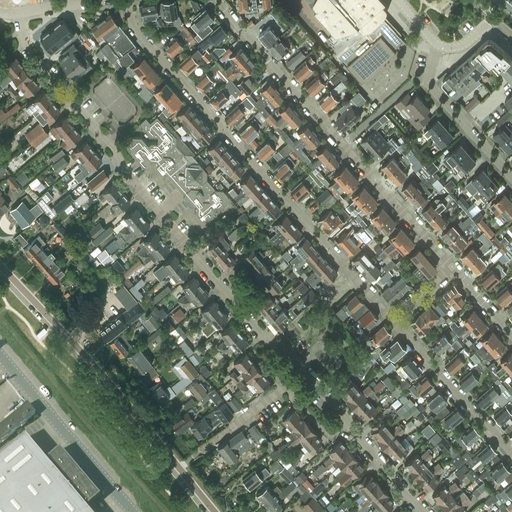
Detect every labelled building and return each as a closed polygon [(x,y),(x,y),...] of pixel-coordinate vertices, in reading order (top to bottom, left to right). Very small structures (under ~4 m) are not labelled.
[(178,15),(176,15),(174,0),(161,2),(163,18),(172,16),(173,20),(174,28),(176,28),(184,26),(182,22),(178,15)] [(236,0),(237,2),(236,3),(237,7),(238,8),(238,10),(245,9),(246,15),(252,14),(258,14),(256,0),(236,0)] [(380,0),(307,0),(335,31),(329,36),(331,39),(330,40),(332,43),(331,44),(334,46),(333,47),(337,52),(335,53),(338,57),(344,52),(347,56),(343,59),(347,64),(346,65),(361,82),(396,51),(394,49),(403,40),(383,18),(386,12),(387,11),(387,10),(387,9),(387,8),(386,7),(386,6),(380,0)] [(147,17),(157,16),(155,3),(139,6),(138,6),(138,11),(140,11),(141,18),(142,18),(143,23),(148,22),(147,17)] [(284,9),(282,6),(280,4),(270,12),(274,17),(284,9)] [(195,21),(190,25),(194,30),(202,38),(212,29),(207,24),(213,19),(208,13),(207,12),(205,9),(193,20),(195,21)] [(115,19),(113,19),(109,13),(96,23),(91,28),(99,39),(103,37),(109,44),(125,32),(118,24),(118,25),(117,24),(117,22),(115,19)] [(59,20),(50,28),(62,42),(66,38),(69,43),(77,35),(74,31),(72,33),(59,20)] [(216,43),(228,33),(220,24),(200,43),(204,47),(213,39),(216,43)] [(269,47),(279,38),(269,27),(259,36),(269,47)] [(50,28),(39,37),(43,41),(42,43),(45,47),(47,46),(51,50),(57,45),(60,50),(69,43),(66,38),(62,42),(50,28)] [(179,41),(186,34),(182,29),(163,46),(171,55),(183,45),(179,41)] [(82,42),(88,37),(83,30),(77,36),(82,42)] [(301,30),(299,32),(305,39),(307,37),(301,30)] [(127,50),(135,44),(125,32),(109,44),(119,56),(112,62),(121,71),(128,65),(128,64),(134,59),(127,50)] [(192,44),(196,40),(190,33),(186,37),(192,44)] [(278,58),(289,49),(279,38),(269,47),(278,58)] [(87,39),(83,42),(87,47),(91,43),(87,39)] [(487,41),(477,50),(489,64),(498,73),(502,69),(507,76),(509,78),(511,80),(511,94),(506,101),(511,107),(511,58),(505,52),(492,41),(487,41)] [(66,68),(82,55),(73,44),(62,53),(64,55),(58,59),(66,68)] [(119,56),(109,44),(106,46),(105,44),(100,49),(112,62),(119,56)] [(194,58),(204,49),(200,44),(197,46),(197,47),(179,64),(187,73),(198,62),(194,58)] [(222,54),(225,57),(232,51),(228,47),(221,53),(222,54)] [(228,73),(248,56),(240,48),(229,58),(233,62),(225,69),(228,73)] [(100,58),(104,54),(100,49),(95,53),(100,58)] [(213,49),(209,53),(214,59),(219,55),(213,49)] [(207,62),(212,57),(205,50),(200,55),(207,62)] [(443,77),(438,81),(451,95),(453,94),(455,97),(462,91),(466,94),(472,89),(481,81),(477,77),(481,74),(486,69),(485,67),(489,64),(477,50),(467,58),(454,69),(449,75),(447,73),(443,77)] [(180,52),(176,56),(180,60),(184,57),(180,52)] [(315,60),(319,56),(315,52),(294,70),(302,79),(314,68),(311,65),(316,60),(315,60)] [(81,75),(92,66),(82,55),(66,68),(67,69),(66,71),(68,73),(70,73),(74,78),(79,73),(81,75)] [(140,76),(151,66),(143,56),(130,67),(128,65),(121,71),(125,76),(129,72),(132,75),(136,71),(140,76)] [(244,74),(255,64),(248,56),(228,73),(231,77),(230,78),(232,80),(235,76),(234,75),(240,69),(244,74)] [(323,68),(331,60),(327,56),(319,64),(323,68)] [(11,76),(23,66),(15,57),(8,62),(7,62),(5,64),(5,65),(3,67),(4,68),(0,71),(0,72),(2,76),(0,77),(0,80),(2,83),(7,80),(6,79),(11,76)] [(229,77),(215,61),(212,64),(194,81),(202,90),(213,79),(209,75),(215,70),(225,81),(229,77)] [(19,85),(30,75),(23,66),(11,76),(19,85)] [(146,87),(159,75),(151,66),(140,76),(144,81),(140,85),(142,88),(138,92),(142,96),(149,90),(146,87)] [(323,79),(329,75),(324,69),(307,84),(315,93),(327,83),(323,79)] [(345,75),(340,71),(331,79),(335,84),(345,75)] [(27,95),(38,85),(30,75),(19,85),(27,95)] [(232,80),(230,78),(226,81),(236,92),(240,89),(232,80)] [(246,94),(252,90),(242,79),(237,84),(246,94)] [(249,94),(247,96),(250,100),(256,107),(278,88),(271,80),(260,90),(264,94),(256,101),(253,97),(249,94)] [(162,101),(173,91),(165,82),(151,93),(149,90),(142,96),(146,101),(152,97),(155,100),(158,104),(162,101)] [(335,95),(345,86),(341,82),(320,100),(328,109),(339,100),(335,95)] [(10,93),(15,88),(11,84),(6,89),(10,93)] [(227,95),(231,91),(225,84),(209,98),(217,107),(229,97),(227,95)] [(14,97),(19,93),(15,88),(10,93),(14,97)] [(281,98),(284,95),(278,88),(256,107),(259,110),(265,117),(269,113),(263,106),(270,101),(274,105),(276,103),(281,98)] [(40,110),(51,100),(43,91),(32,100),(31,99),(25,105),(30,111),(36,106),(40,110)] [(166,113),(181,100),(173,91),(162,101),(166,105),(162,108),(166,113)] [(354,109),(366,99),(359,91),(341,106),(346,111),(336,119),(344,128),(359,115),(354,109)] [(430,109),(424,102),(417,94),(412,98),(407,93),(396,103),(401,109),(404,106),(410,114),(412,116),(410,119),(418,129),(430,118),(426,113),(430,109)] [(469,111),(480,101),(476,96),(465,106),(469,111)] [(240,108),(249,101),(245,97),(224,115),(231,122),(243,111),(240,108)] [(48,120),(59,110),(51,100),(40,110),(43,115),(40,118),(43,123),(47,119),(48,120)] [(277,126),(296,109),(290,101),(279,111),(283,115),(274,123),(277,125),(277,126)] [(12,113),(20,106),(17,102),(9,109),(12,113)] [(183,121),(194,112),(188,105),(175,116),(178,120),(180,118),(183,121)] [(292,126),(303,116),(296,109),(277,126),(277,125),(274,128),(284,138),(288,135),(283,129),(281,128),(289,122),(292,126)] [(260,121),(265,117),(259,110),(254,114),(260,121)] [(511,123),(510,121),(511,119),(511,113),(509,110),(500,118),(505,123),(493,134),(501,143),(511,133),(511,128),(510,126),(511,124),(511,123)] [(162,122),(165,120),(168,118),(162,111),(157,116),(162,122)] [(187,130),(200,119),(194,112),(183,121),(181,123),(187,130)] [(271,124),(276,120),(270,113),(265,117),(271,124)] [(60,135),(72,125),(64,116),(52,125),(53,126),(49,129),(53,134),(57,130),(60,135)] [(182,189),(185,192),(184,192),(184,200),(189,205),(196,205),(195,213),(200,218),(208,219),(213,214),(214,207),(221,207),(226,202),(226,195),(222,190),(214,189),(205,179),(206,172),(192,156),(194,153),(165,120),(162,122),(157,116),(156,116),(149,122),(145,117),(139,122),(150,136),(157,136),(157,143),(150,143),(147,145),(140,137),(133,136),(127,141),(127,149),(143,167),(149,167),(149,160),(156,161),(155,168),(160,173),(168,173),(171,176),(169,177),(181,190),(182,189)] [(241,117),(233,124),(237,128),(245,121),(241,117)] [(257,128),(261,124),(254,117),(239,131),(246,140),(251,136),(258,129),(257,128)] [(194,137),(207,126),(200,119),(187,130),(194,137)] [(376,129),(383,124),(378,119),(368,128),(372,132),(360,142),(368,151),(383,137),(376,129)] [(435,137),(446,127),(439,119),(425,131),(428,135),(431,133),(435,137)] [(30,140),(44,128),(39,122),(25,134),(26,135),(21,139),(24,143),(29,139),(30,140)] [(294,149),(315,130),(308,122),(298,132),(301,136),(294,142),(288,135),(284,138),(287,142),(293,149),(293,148),(294,149)] [(68,144),(80,135),(72,125),(60,135),(64,139),(60,142),(64,147),(68,144)] [(200,145),(213,133),(207,126),(194,137),(200,145)] [(440,148),(453,135),(446,127),(435,137),(439,141),(436,144),(440,148)] [(35,146),(49,134),(44,128),(30,140),(35,146)] [(311,146),(321,137),(315,130),(294,149),(303,159),(306,156),(300,149),(307,143),(311,146)] [(272,143),(278,138),(273,133),(255,150),(263,159),(276,147),(272,143)] [(511,133),(501,143),(509,152),(511,148),(511,133)] [(402,135),(398,139),(401,143),(406,139),(402,135)] [(257,143),(251,136),(246,140),(253,147),(257,143)] [(400,146),(399,145),(392,137),(387,142),(383,137),(368,151),(375,159),(387,149),(391,153),(396,148),(397,149),(400,146)] [(214,156),(225,146),(218,139),(205,151),(208,154),(211,152),(214,156)] [(81,160),(93,150),(85,140),(73,150),(73,151),(70,154),(73,158),(77,155),(81,160)] [(414,153),(404,142),(404,141),(399,145),(400,146),(397,149),(400,152),(402,150),(406,155),(398,162),(394,157),(382,167),(390,175),(414,153)] [(284,157),(293,149),(287,142),(278,150),(284,157)] [(310,160),(306,164),(310,168),(311,169),(312,170),(333,151),(326,143),(316,153),(320,157),(313,163),(310,160)] [(416,154),(421,150),(416,144),(412,148),(416,154)] [(447,156),(443,160),(451,168),(452,166),(457,162),(469,152),(463,146),(461,144),(447,156)] [(218,165),(231,153),(225,146),(214,156),(217,160),(215,161),(218,165)] [(61,148),(50,157),(54,161),(65,153),(61,148)] [(294,158),(298,154),(293,149),(289,153),(294,158)] [(81,169),(73,175),(78,181),(91,170),(90,169),(101,159),(93,150),(81,160),(77,164),(81,169)] [(329,168),(340,158),(333,151),(312,170),(321,180),(324,177),(318,170),(326,163),(329,168)] [(462,173),(476,160),(469,152),(457,162),(461,166),(458,169),(462,173)] [(226,170),(237,160),(231,153),(218,165),(221,168),(223,166),(226,170)] [(416,171),(424,164),(414,153),(390,175),(397,183),(408,173),(404,168),(411,161),(414,164),(412,166),(416,171)] [(57,171),(69,162),(63,155),(52,165),(57,171)] [(290,167),(295,163),(288,156),(272,170),(281,179),(292,169),(290,167)] [(230,179),(243,167),(237,160),(226,170),(230,174),(227,175),(230,179)] [(432,161),(426,167),(429,171),(436,165),(432,161)] [(330,191),(330,190),(352,172),(345,164),(334,175),(336,178),(330,184),(324,177),(321,180),(327,187),(330,191)] [(409,197),(433,175),(432,174),(429,171),(426,167),(424,164),(416,171),(420,175),(423,173),(426,176),(417,183),(413,178),(401,189),(409,197)] [(92,189),(108,176),(102,169),(86,182),(92,189)] [(301,179),(290,189),(299,199),(310,189),(306,185),(313,178),(324,190),(327,187),(321,180),(312,170),(311,169),(308,172),(309,173),(302,180),(301,179)] [(470,182),(466,185),(473,194),(480,188),(491,177),(484,169),(470,182)] [(20,182),(27,176),(22,171),(15,176),(20,182)] [(346,189),(358,179),(352,172),(330,190),(333,194),(339,200),(342,197),(338,192),(344,186),(346,189)] [(14,188),(19,184),(11,174),(6,179),(14,188)] [(49,185),(55,179),(50,174),(44,179),(49,185)] [(236,201),(256,183),(249,174),(239,183),(243,188),(238,193),(232,186),(227,190),(236,201)] [(431,183),(436,178),(433,175),(409,197),(416,205),(431,192),(427,187),(431,183)] [(485,198),(499,185),(491,177),(480,188),(483,192),(481,194),(485,198)] [(444,185),(449,191),(456,185),(451,180),(444,185)] [(109,201),(121,192),(113,182),(101,192),(102,192),(98,196),(102,200),(105,197),(109,201)] [(254,200),(264,191),(256,183),(236,201),(240,204),(250,195),(254,200)] [(350,210),(370,193),(363,185),(352,195),(355,199),(347,206),(350,210)] [(35,199),(38,196),(28,186),(25,189),(35,199)] [(330,190),(330,191),(327,187),(320,193),(320,194),(317,196),(323,203),(333,194),(330,190)] [(252,218),(272,200),(264,191),(254,200),(259,205),(248,214),(252,218)] [(79,204),(88,197),(84,192),(75,200),(79,204)] [(117,211),(129,201),(121,192),(109,201),(113,206),(109,209),(113,214),(116,210),(117,211)] [(46,203),(46,198),(42,193),(35,199),(47,212),(51,209),(45,203),(46,203)] [(365,210),(376,200),(370,193),(350,210),(354,214),(362,207),(365,210)] [(433,201),(422,211),(429,219),(453,197),(450,193),(444,199),(436,198),(433,201)] [(497,213),(511,200),(505,193),(495,202),(498,206),(494,210),(497,213)] [(0,212),(8,205),(0,195),(0,212)] [(96,199),(93,195),(82,204),(86,208),(96,199)] [(460,205),(466,200),(461,195),(456,200),(460,205)] [(455,206),(458,203),(453,197),(429,219),(436,228),(448,217),(443,212),(451,205),(455,206)] [(270,217),(280,209),(272,200),(252,218),(255,222),(265,212),(270,217)] [(464,209),(469,205),(466,200),(460,205),(464,209)] [(503,221),(511,213),(511,200),(497,213),(503,221)] [(37,203),(28,210),(21,201),(10,210),(19,222),(18,222),(22,227),(34,217),(42,210),(37,203)] [(481,208),(478,204),(477,203),(472,207),(470,205),(466,210),(472,217),(481,208)] [(368,231),(388,213),(382,206),(370,216),(373,220),(365,227),(368,231)] [(137,208),(135,209),(134,207),(122,217),(127,222),(118,230),(115,233),(117,236),(141,215),(138,212),(139,210),(137,208)] [(329,233),(349,215),(343,208),(335,215),(330,209),(318,219),(323,225),(322,226),(329,233)] [(481,218),(484,216),(479,210),(472,217),(481,227),(486,223),(481,218)] [(383,231),(395,221),(388,213),(368,231),(372,235),(381,228),(383,231)] [(272,241),(292,223),(285,214),(275,223),(271,226),(276,231),(270,237),(263,229),(260,231),(263,233),(265,236),(270,242),(271,240),(272,241)] [(146,219),(144,219),(141,215),(117,236),(114,239),(119,245),(124,240),(124,239),(131,233),(131,232),(134,230),(137,234),(148,224),(147,222),(147,220),(146,219)] [(58,232),(62,228),(51,217),(47,221),(58,232)] [(351,226),(357,220),(354,217),(347,223),(350,226),(351,226)] [(449,241),(473,220),(470,217),(465,221),(457,228),(453,223),(441,233),(449,241)] [(36,219),(30,224),(32,227),(38,223),(36,219)] [(474,231),(478,226),(473,220),(449,241),(456,250),(467,240),(463,235),(471,227),(474,231)] [(105,228),(104,227),(99,221),(88,230),(94,237),(105,228)] [(227,222),(222,226),(223,228),(225,230),(230,226),(229,224),(227,222)] [(290,241),(300,232),(292,223),(272,241),(275,245),(286,236),(290,241)] [(485,232),(490,228),(486,223),(481,227),(485,232)] [(96,245),(113,230),(109,225),(91,240),(96,245)] [(365,242),(371,237),(361,226),(355,231),(365,242)] [(236,236),(241,232),(237,227),(232,231),(236,236)] [(387,251),(406,234),(400,227),(389,237),(392,240),(384,247),(387,251)] [(67,234),(62,228),(58,232),(63,238),(67,234)] [(347,253),(362,240),(352,228),(336,242),(347,253)] [(157,232),(155,232),(154,230),(142,240),(146,245),(137,253),(140,256),(161,239),(158,235),(158,233),(157,232)] [(231,240),(236,236),(232,231),(227,236),(231,240)] [(488,247),(493,242),(484,232),(479,236),(485,243),(477,251),(473,246),(462,256),(469,264),(488,247)] [(264,236),(265,236),(263,233),(261,235),(263,237),(259,240),(263,245),(268,241),(264,236)] [(72,240),(67,234),(63,238),(62,239),(67,245),(72,240)] [(227,245),(229,244),(221,234),(215,239),(217,241),(208,249),(214,256),(227,245)] [(402,252),(413,242),(406,234),(387,251),(391,256),(399,249),(402,252)] [(40,246),(45,242),(39,235),(23,249),(30,256),(40,247),(40,246)] [(500,249),(508,242),(504,237),(496,244),(500,249)] [(293,265),(313,247),(306,238),(296,247),(300,252),(290,261),(293,265)] [(508,242),(500,249),(504,254),(503,254),(507,259),(509,260),(511,257),(511,238),(508,242)] [(165,242),(163,242),(161,239),(140,256),(142,259),(151,251),(156,257),(168,247),(167,246),(167,244),(165,242)] [(76,256),(83,250),(76,243),(69,249),(76,256)] [(241,252),(246,248),(242,243),(237,247),(241,252)] [(229,247),(227,245),(214,256),(220,263),(230,255),(226,250),(229,247)] [(379,254),(383,250),(379,245),(374,249),(379,254)] [(97,246),(89,252),(94,256),(101,250),(97,246)] [(36,263),(50,250),(47,247),(43,250),(40,247),(30,256),(36,263)] [(311,264),(321,255),(313,247),(293,265),(296,268),(307,259),(311,264)] [(483,257),(491,250),(488,247),(469,264),(476,272),(487,262),(483,257)] [(105,265),(113,258),(104,248),(96,255),(105,265)] [(417,248),(409,255),(418,264),(417,264),(410,271),(417,279),(424,272),(434,263),(435,264),(427,256),(426,257),(417,248)] [(259,250),(255,253),(251,249),(241,257),(242,257),(248,264),(261,253),(259,250)] [(494,261),(503,253),(499,249),(490,256),(494,261)] [(51,257),(53,254),(50,250),(36,263),(42,270),(53,260),(51,257)] [(291,255),(287,251),(286,250),(281,254),(286,260),(291,255)] [(382,259),(387,254),(383,250),(379,254),(382,259)] [(372,256),(369,259),(362,251),(352,260),(361,270),(374,258),(372,256)] [(260,259),(263,256),(261,253),(248,264),(254,271),(263,263),(260,259)] [(177,255),(174,255),(173,254),(162,263),(166,269),(157,277),(160,280),(180,262),(178,259),(178,257),(177,255)] [(503,254),(499,258),(503,263),(507,259),(503,254)] [(236,257),(233,259),(230,255),(220,263),(226,271),(242,257),(241,257),(238,259),(236,257)] [(308,282),(329,264),(321,255),(311,264),(315,269),(305,278),(308,282)] [(373,263),(376,260),(374,258),(361,270),(370,280),(380,271),(373,263)] [(385,271),(395,263),(391,258),(381,267),(385,271)] [(116,259),(109,265),(117,275),(124,269),(116,259)] [(283,269),(288,264),(283,259),(278,264),(283,269)] [(53,260),(42,270),(48,276),(50,279),(53,282),(64,272),(62,269),(53,260)] [(185,266),(183,266),(180,262),(160,280),(163,283),(172,275),(176,280),(188,271),(186,270),(186,267),(185,266)] [(135,270),(138,266),(135,263),(125,272),(128,276),(134,271),(132,269),(133,268),(135,270)] [(271,265),(267,268),(263,263),(254,271),(260,278),(273,267),(271,265)] [(497,273),(503,268),(499,263),(482,278),(490,287),(501,278),(497,273)] [(327,282),(337,273),(329,264),(308,282),(312,286),(322,277),(327,282)] [(272,273),(275,270),(273,267),(260,278),(266,285),(275,277),(272,273)] [(292,280),(299,274),(293,267),(290,269),(292,270),(287,274),(292,280)] [(106,268),(98,275),(101,278),(109,271),(108,270),(107,269),(106,268)] [(387,279),(392,275),(388,270),(383,274),(387,279)] [(127,286),(132,283),(124,273),(119,277),(127,286)] [(382,283),(387,279),(383,274),(378,279),(382,283)] [(400,294),(410,285),(401,275),(393,282),(391,279),(389,281),(400,294)] [(196,278),(194,278),(193,277),(181,286),(186,292),(177,300),(179,303),(200,285),(197,282),(197,280),(196,278)] [(283,279),(279,282),(275,277),(266,285),(272,292),(272,293),(281,285),(285,281),(283,279)] [(295,288),(303,282),(299,278),(291,284),(295,288)] [(511,290),(511,289),(511,280),(496,294),(504,304),(511,297),(511,290)] [(390,302),(400,294),(389,281),(387,283),(389,286),(381,292),(390,302)] [(153,304),(171,289),(167,284),(149,300),(153,304)] [(304,284),(298,289),(301,294),(308,288),(304,284)] [(453,284),(443,293),(447,299),(444,302),(448,307),(452,303),(456,308),(465,300),(460,294),(461,293),(453,284)] [(138,298),(142,295),(133,285),(129,288),(138,298)] [(205,288),(203,289),(200,285),(179,303),(182,306),(191,298),(195,304),(207,294),(206,292),(206,290),(205,288)] [(309,303),(317,296),(311,289),(303,296),(309,303)] [(354,319),(367,308),(355,294),(335,312),(341,320),(347,314),(344,311),(348,307),(351,311),(349,313),(354,319)] [(268,295),(256,305),(262,313),(272,305),(276,301),(278,300),(274,295),(270,297),(268,295)] [(119,313),(98,331),(106,341),(137,316),(139,314),(145,309),(137,299),(120,314),(119,313)] [(202,319),(196,323),(199,326),(219,309),(217,306),(217,303),(215,301),(214,302),(212,300),(201,310),(204,314),(200,317),(202,319)] [(272,305),(262,313),(268,320),(282,309),(282,308),(281,308),(279,306),(280,306),(276,301),(272,305)] [(442,314),(447,310),(440,301),(434,306),(442,314)] [(162,306),(154,314),(159,320),(167,313),(167,312),(163,308),(162,306)] [(434,307),(431,309),(429,306),(409,323),(419,334),(433,322),(436,326),(444,318),(441,315),(438,317),(438,316),(440,314),(434,307)] [(179,307),(171,315),(177,321),(185,314),(179,307)] [(282,309),(268,320),(275,327),(277,330),(291,319),(296,314),(290,307),(286,310),(284,307),(282,309)] [(151,314),(150,315),(145,309),(139,314),(144,320),(142,322),(150,332),(159,324),(151,314)] [(219,309),(199,326),(202,329),(211,321),(215,327),(227,317),(225,315),(225,313),(224,312),(222,312),(219,309)] [(366,327),(376,318),(368,309),(352,324),(356,329),(362,323),(366,327)] [(458,336),(459,335),(479,317),(473,309),(462,318),(466,322),(458,329),(452,322),(449,324),(452,328),(453,328),(457,332),(456,333),(458,335),(458,336)] [(475,333),(486,324),(479,317),(459,335),(465,342),(464,342),(466,344),(468,346),(470,344),(466,340),(467,339),(465,336),(472,330),(475,333)] [(70,324),(69,324),(72,327),(75,330),(80,325),(74,319),(70,324)] [(174,327),(167,319),(162,324),(169,332),(174,327)] [(235,325),(233,325),(232,323),(220,333),(225,338),(216,346),(219,349),(239,332),(236,329),(236,326),(235,325)] [(139,330),(138,331),(142,336),(147,331),(142,324),(138,328),(139,330)] [(178,343),(187,335),(179,324),(169,332),(178,343)] [(352,333),(356,329),(352,324),(347,328),(352,333)] [(375,347),(390,333),(383,325),(371,335),(373,337),(369,340),(375,347)] [(43,326),(36,334),(39,337),(46,330),(43,326)] [(148,344),(162,333),(159,328),(144,340),(148,344)] [(449,339),(456,333),(457,332),(453,328),(452,328),(445,335),(443,333),(431,343),(439,352),(451,342),(449,339)] [(194,330),(189,334),(193,340),(199,335),(198,335),(200,333),(199,331),(198,330),(197,329),(195,330),(194,330)] [(478,356),(498,338),(492,330),(481,340),(485,343),(478,349),(472,342),(470,344),(468,346),(471,349),(474,352),(478,356)] [(361,341),(367,335),(363,331),(356,336),(361,341)] [(244,335),(242,335),(239,332),(219,349),(221,352),(230,345),(235,350),(246,341),(245,339),(245,337),(244,335)] [(116,337),(109,344),(120,356),(127,350),(132,346),(121,333),(120,335),(116,337)] [(464,342),(465,342),(459,335),(458,336),(458,335),(454,339),(456,341),(451,344),(455,349),(464,342)] [(499,338),(478,356),(480,359),(484,364),(488,361),(485,357),(492,352),(494,355),(505,346),(499,338)] [(394,360),(405,350),(396,340),(386,349),(385,347),(382,350),(373,357),(375,359),(381,353),(385,359),(387,357),(388,359),(391,356),(394,360)] [(471,349),(468,346),(466,344),(464,346),(445,363),(452,372),(464,361),(461,358),(469,351),(471,349)] [(382,350),(382,349),(378,345),(369,353),(373,357),(382,350)] [(138,347),(126,357),(139,373),(152,364),(138,347)] [(195,364),(203,358),(197,350),(189,355),(195,364)] [(497,378),(511,364),(511,352),(511,351),(500,361),(504,365),(497,371),(494,368),(496,367),(492,362),(487,367),(497,377),(497,378)] [(480,359),(478,356),(474,352),(464,361),(470,368),(476,362),(479,359),(480,359)] [(241,372),(252,362),(245,353),(233,363),(241,372)] [(158,382),(148,390),(154,397),(160,405),(170,397),(191,379),(191,378),(198,372),(193,366),(188,360),(185,355),(174,364),(177,368),(182,374),(183,375),(170,387),(169,385),(163,390),(163,389),(158,382)] [(372,364),(375,361),(370,356),(367,359),(372,364)] [(411,376),(421,368),(410,356),(395,369),(398,372),(392,377),(399,384),(398,385),(404,391),(409,387),(407,386),(410,383),(406,378),(405,379),(404,377),(409,373),(411,376)] [(475,374),(484,366),(479,359),(476,362),(478,363),(459,380),(467,389),(479,379),(475,374)] [(387,372),(395,365),(390,361),(383,368),(387,372)] [(248,381),(260,371),(252,362),(241,372),(237,375),(232,379),(236,383),(244,376),(248,381)] [(511,374),(511,364),(497,378),(506,388),(511,382),(511,380),(509,377),(506,380),(504,378),(510,373),(511,374)] [(205,377),(211,372),(205,365),(199,369),(205,377)] [(146,383),(158,374),(153,367),(141,376),(146,383)] [(237,375),(233,370),(228,375),(232,379),(237,375)] [(261,386),(268,380),(260,371),(248,381),(256,390),(258,389),(259,390),(261,388),(261,386)] [(200,382),(205,378),(200,372),(195,376),(197,379),(188,387),(197,397),(207,390),(209,387),(206,383),(203,385),(200,382)] [(386,385),(391,380),(387,375),(382,380),(386,385)] [(422,394),(432,385),(425,376),(414,385),(413,384),(408,387),(416,397),(421,393),(422,394)] [(511,394),(506,388),(497,378),(497,377),(494,380),(495,381),(476,398),(483,407),(494,397),(501,405),(509,398),(511,395),(511,394)] [(346,399),(358,388),(349,379),(340,387),(343,390),(340,392),(346,399)] [(371,387),(376,383),(373,380),(369,385),(361,392),(358,388),(346,399),(345,399),(351,405),(371,387)] [(243,393),(248,388),(244,383),(239,388),(234,393),(237,397),(243,392),(243,393)] [(398,395),(402,391),(397,385),(392,389),(390,390),(396,397),(398,396),(398,395)] [(366,397),(374,390),(371,387),(351,405),(357,412),(357,411),(369,401),(366,397)] [(220,396),(216,392),(213,388),(201,398),(204,401),(210,396),(217,406),(224,401),(220,396)] [(436,410),(447,400),(438,391),(427,401),(436,410)] [(403,403),(408,399),(404,393),(398,398),(403,403)] [(235,411),(242,406),(234,396),(228,401),(235,411)] [(511,412),(510,411),(511,409),(511,402),(510,400),(493,414),(501,423),(511,412)] [(368,418),(377,410),(369,401),(357,411),(357,412),(363,418),(366,415),(368,418)] [(227,419),(233,414),(224,402),(217,407),(204,417),(190,427),(198,437),(212,427),(208,422),(218,415),(222,421),(226,418),(227,419)] [(406,403),(401,407),(405,412),(409,407),(406,403)] [(420,411),(414,404),(409,408),(415,415),(420,411)] [(164,405),(159,409),(164,414),(169,410),(164,405)] [(433,425),(449,410),(445,405),(439,411),(433,417),(431,415),(427,418),(433,425)] [(15,431),(34,415),(26,406),(7,422),(15,431)] [(189,415),(194,411),(191,407),(186,411),(186,412),(169,425),(175,434),(193,420),(189,415)] [(400,416),(405,412),(401,407),(396,412),(400,416)] [(448,430),(464,416),(456,407),(440,421),(448,430)] [(303,420),(297,413),(293,409),(281,420),(282,421),(291,431),(303,420)] [(376,439),(388,428),(380,418),(371,426),(374,429),(371,432),(376,438),(376,439)] [(464,418),(458,423),(464,430),(469,425),(464,418)] [(289,444),(309,426),(303,419),(303,420),(291,431),(287,435),(290,438),(285,442),(288,446),(289,444)] [(0,443),(15,431),(7,422),(0,427),(0,443)] [(382,445),(402,427),(399,424),(391,431),(388,428),(376,439),(382,445)] [(430,434),(436,429),(431,424),(426,429),(430,434)] [(464,448),(480,434),(472,424),(456,439),(464,448)] [(255,438),(260,435),(253,425),(248,429),(255,438)] [(315,433),(309,426),(289,444),(292,447),(299,440),(302,443),(314,433),(315,433)] [(397,437),(404,430),(402,427),(382,445),(387,451),(400,441),(397,437)] [(228,439),(217,448),(227,462),(247,447),(256,440),(250,432),(244,433),(241,430),(228,440),(228,439)] [(437,443),(443,437),(436,430),(430,436),(437,443)] [(320,439),(315,433),(314,433),(302,443),(311,453),(320,445),(317,442),(320,439)] [(408,450),(413,445),(405,437),(400,441),(387,451),(387,452),(388,451),(393,458),(396,455),(399,458),(408,450)] [(445,450),(450,445),(444,438),(438,443),(445,450)] [(24,440),(0,459),(0,511),(84,511),(99,499),(98,498),(59,453),(60,452),(59,451),(44,464),(32,449),(28,445),(24,440)] [(326,464),(345,447),(339,441),(333,446),(331,446),(329,448),(329,449),(328,451),(331,455),(323,461),(326,464)] [(269,442),(265,446),(275,458),(280,453),(288,446),(285,442),(283,443),(276,448),(274,449),(269,442)] [(485,462),(496,452),(488,443),(470,460),(474,465),(482,458),(485,462)] [(450,455),(455,450),(450,446),(446,450),(450,455)] [(339,464),(351,453),(345,447),(326,464),(328,467),(332,464),(336,467),(339,464)] [(416,453),(404,464),(410,471),(430,453),(432,451),(429,448),(427,450),(419,457),(416,453)] [(148,449),(141,456),(144,460),(152,452),(148,449)] [(465,461),(473,454),(468,449),(460,456),(465,461)] [(295,466),(302,452),(298,450),(291,464),(295,466)] [(337,477),(356,460),(351,453),(339,464),(342,467),(334,474),(337,477)] [(424,463),(432,456),(430,453),(410,471),(415,477),(427,466),(424,463)] [(460,456),(457,453),(447,462),(450,465),(453,463),(457,468),(465,461),(460,456)] [(491,458),(495,462),(500,458),(497,455),(496,454),(491,458)] [(278,460),(286,468),(291,464),(287,459),(286,460),(282,456),(278,460)] [(157,458),(149,465),(152,469),(160,461),(157,458)] [(274,474),(283,467),(276,459),(271,464),(272,464),(268,467),(274,474)] [(343,483),(362,466),(356,460),(337,477),(343,483)] [(421,483),(441,465),(438,462),(430,469),(427,466),(415,477),(421,483)] [(498,481),(509,471),(501,462),(485,476),(491,483),(496,479),(498,481)] [(320,472),(325,468),(321,463),(316,468),(320,472)] [(463,472),(468,468),(464,463),(454,472),(457,475),(454,477),(458,481),(465,474),(463,472)] [(299,466),(296,469),(292,464),(287,469),(292,474),(292,473),(295,476),(300,471),(300,470),(301,468),(299,466)] [(435,475),(443,468),(441,465),(421,483),(426,490),(439,479),(435,475)] [(289,483),(294,477),(284,466),(278,472),(289,483)] [(250,489),(269,473),(265,467),(257,474),(254,470),(242,479),(250,489)] [(491,470),(489,468),(488,467),(479,476),(481,479),(491,470)] [(315,476),(320,472),(316,468),(311,472),(315,476)] [(467,471),(467,472),(465,474),(471,481),(477,475),(471,468),(467,471)] [(301,471),(295,476),(300,482),(306,476),(301,471)] [(356,483),(353,486),(359,494),(363,491),(364,492),(376,481),(375,481),(370,475),(367,478),(365,475),(356,483)] [(295,486),(300,482),(296,478),(281,491),(264,505),(269,511),(272,511),(283,504),(279,500),(284,495),(285,495),(295,486)] [(306,478),(302,483),(309,491),(313,486),(306,478)] [(362,505),(382,488),(376,481),(364,492),(363,491),(359,494),(358,495),(362,499),(358,502),(361,505),(362,505)] [(438,502),(457,484),(455,481),(447,488),(444,485),(432,496),(438,502)] [(320,482),(312,488),(317,493),(324,486),(320,482)] [(481,492),(487,487),(483,482),(477,488),(481,492)] [(511,496),(511,482),(500,493),(498,491),(494,494),(494,495),(501,502),(505,498),(507,500),(511,496)] [(296,487),(301,492),(305,489),(300,483),(296,487)] [(452,494),(460,487),(457,484),(438,502),(443,508),(455,497),(452,494)] [(281,491),(276,485),(271,490),(267,485),(255,495),(264,505),(281,491)] [(387,494),(382,488),(362,505),(362,506),(358,510),(359,511),(363,511),(369,506),(368,505),(372,501),(375,505),(387,494)] [(477,488),(472,492),(476,496),(480,493),(481,492),(477,488)] [(312,497),(313,496),(306,489),(296,497),(302,504),(301,505),(308,511),(318,511),(323,508),(312,497)] [(494,495),(494,494),(492,492),(485,499),(486,499),(483,501),(488,507),(494,501),(499,506),(502,503),(501,502),(494,495)] [(324,505),(329,500),(323,493),(318,498),(324,505)] [(375,505),(369,511),(385,511),(392,506),(390,503),(392,501),(387,494),(375,505)] [(446,511),(451,511),(468,497),(466,494),(458,501),(455,497),(443,508),(446,511)] [(463,507),(471,500),(468,497),(451,511),(464,511),(466,510),(463,507)] [(346,506),(351,502),(347,498),(342,502),(346,506)] [(331,501),(326,506),(330,511),(337,505),(336,504),(334,505),(331,501)] [(341,510),(346,506),(342,502),(337,506),(341,510)] [(506,508),(506,507),(502,503),(499,506),(499,507),(493,511),(508,511),(509,511),(506,508)]
